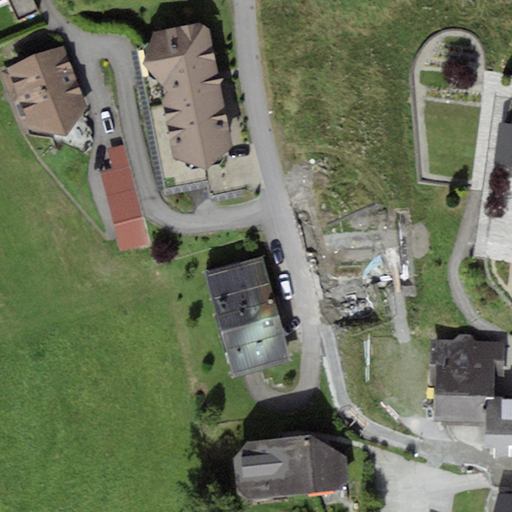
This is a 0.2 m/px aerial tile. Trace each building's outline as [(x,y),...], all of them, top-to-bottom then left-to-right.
[(200,24),(154,33),(142,69),(161,87),(173,161),(206,173),(235,148),(210,31),(200,24)] [(62,49),(9,72),(26,128),(68,138),(88,114),(62,49)] [(114,168),(102,171),(123,246),(146,240),(120,148),(109,151),(114,168)] [(263,260),(205,276),(233,380),(250,376),(291,365),(263,260)] [(436,424),(485,424),(485,400),(504,400),(505,343),(477,342),(471,335),(459,336),(454,342),(431,341),(430,369),(437,371),(436,424)] [(485,400),(485,424),(484,451),(495,451),(495,461),(511,461),(511,400),(504,400),(485,400)] [(313,438),(248,446),(234,462),(236,490),(248,505),(340,494),(350,484),(347,458),(313,438)] [(511,511),(511,496),(497,496),(495,511),(511,511)]
